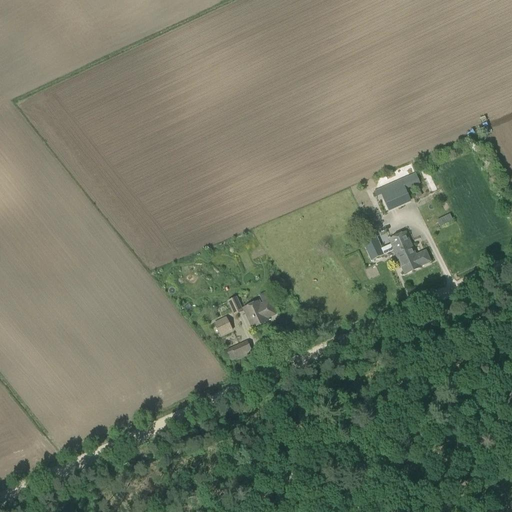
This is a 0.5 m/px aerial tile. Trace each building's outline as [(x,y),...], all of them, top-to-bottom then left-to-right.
[(411,202),(405,190),(419,184),(415,173),(393,183),(403,206),(411,202)] [(441,227),(454,221),(451,213),(437,219),(441,227)] [(395,254),(413,246),(406,232),(389,240),(391,246),(383,250),(377,237),(363,243),(372,261),(394,251),(395,254)] [(413,246),(395,254),(405,275),(432,263),(426,250),(417,255),(413,246)] [(234,317),(244,312),(237,297),(227,302),(234,317)] [(262,305),(260,301),(244,309),(253,329),(269,322),(267,319),(276,315),(273,308),(269,310),(266,303),(262,305)] [(220,336),(233,330),(226,317),(214,323),(220,336)] [(237,360),(252,354),(248,346),(228,355),(231,362),(236,359),(237,360)]
